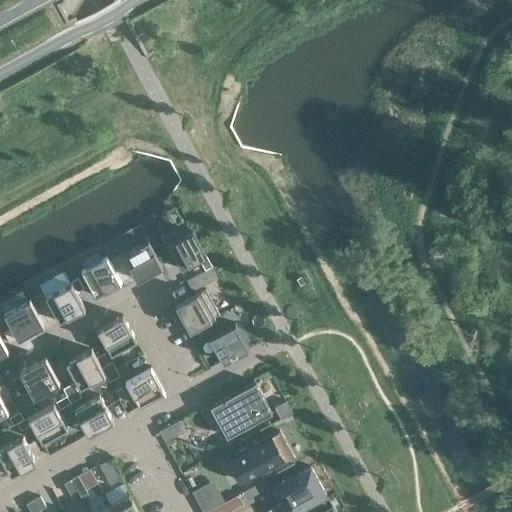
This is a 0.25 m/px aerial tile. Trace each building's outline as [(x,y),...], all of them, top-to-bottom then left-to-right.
[(206,255),(192,229),(167,243),(181,269),(199,259),(206,255)] [(136,279),(162,265),(148,240),(122,254),(136,279)] [(212,265),(206,255),(199,259),(205,269),(212,265)] [(81,270),(95,295),(120,281),(106,256),(81,270)] [(187,279),(192,289),(208,281),(202,271),(187,279)] [(59,321),(85,307),(71,282),(45,296),(59,321)] [(189,330),(219,314),(205,288),(175,304),(189,330)] [(29,298),(4,312),(18,337),(43,323),(29,298)] [(111,354),(136,340),(122,314),(97,328),(111,354)] [(223,362),(249,348),(235,322),(209,336),(223,362)] [(101,367),(91,348),(65,362),(79,388),(105,374),(101,367)] [(23,402),(59,382),(45,356),(20,370),(22,374),(11,380),(23,402)] [(101,367),(105,374),(115,368),(112,361),(101,367)] [(139,405),(165,391),(151,366),(125,380),(139,405)] [(119,375),(115,368),(105,374),(109,381),(119,375)] [(255,381),(209,405),(226,436),(271,412),(255,381)] [(63,388),(66,395),(77,389),(73,382),(63,388)] [(119,384),(113,387),(118,397),(124,393),(119,384)] [(66,395),(70,402),(81,396),(77,389),(66,395)] [(73,408),(87,434),(113,420),(99,394),(73,408)] [(66,395),(56,401),(60,408),(70,402),(66,395)] [(280,418),(292,412),(286,400),(274,406),(280,418)] [(32,423),(42,442),(67,428),(53,402),(28,416),(32,423)] [(9,417),(13,424),(17,422),(23,418),(20,411),(9,417)] [(23,418),(17,422),(21,429),(32,423),(28,416),(23,418)] [(279,430),(228,458),(241,481),(271,464),(275,473),(296,461),(279,430)] [(0,448),(0,456),(10,476),(36,462),(22,436),(0,448)] [(98,463),(110,484),(120,479),(109,457),(98,463)] [(272,486),(281,502),(266,511),(293,511),(326,494),(310,465),(272,486)] [(88,492),(78,474),(71,478),(76,489),(80,496),(88,492)] [(69,493),(76,489),(71,478),(63,482),(69,493)] [(108,504),(109,505),(110,505),(113,511),(139,511),(128,492),(127,493),(127,494),(110,503),(110,502),(109,503),(109,504),(108,504)] [(33,499),(39,510),(46,506),(40,495),(33,499)] [(33,499),(26,503),(30,511),(34,511),(39,510),(33,499)]
